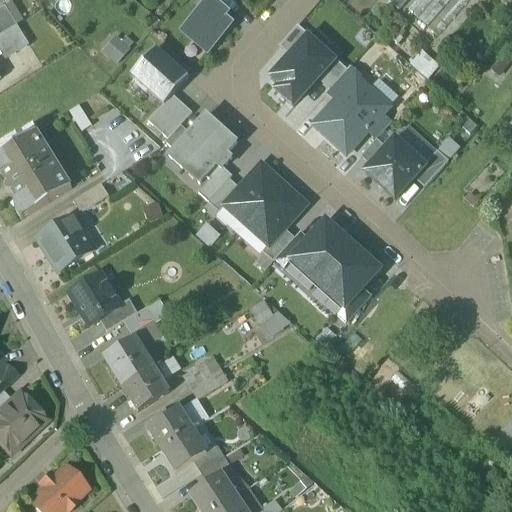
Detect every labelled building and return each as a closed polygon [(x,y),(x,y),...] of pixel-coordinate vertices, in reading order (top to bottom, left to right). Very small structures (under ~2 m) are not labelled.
[(211,0),(208,0),(182,30),(210,55),(238,23),(211,0)] [(409,0),(385,0),(399,12),(409,0)] [(416,0),(408,11),(438,38),(472,0),(416,0)] [(4,9),(0,11),(0,37),(15,28),(4,9)] [(28,49),(15,28),(0,37),(0,56),(4,63),(28,49)] [(279,48),(291,59),(307,41),(310,39),(297,28),(279,48)] [(276,94),(293,109),(317,82),(333,64),(307,41),(291,59),(272,81),(280,89),(276,94)] [(131,79),(164,109),(173,99),(189,81),(155,51),(131,79)] [(437,71),(420,56),(410,67),(428,82),(437,71)] [(317,82),(330,94),(348,73),(335,62),(333,64),(317,82)] [(355,88),(359,84),(362,80),(351,70),(348,73),(330,94),(327,97),(336,105),(353,86),(355,88)] [(353,86),(336,105),(314,129),(346,158),(367,135),(383,118),(389,111),(359,84),(355,88),(353,86)] [(192,116),(173,99),(164,109),(149,126),(168,142),(180,129),(192,116)] [(78,109),(68,115),(80,135),(90,129),(78,109)] [(383,118),(367,135),(376,143),(391,126),(383,118)] [(175,153),(169,159),(199,187),(206,180),(217,168),(221,173),(223,171),(232,161),(227,156),(236,146),(206,119),(175,153)] [(189,137),(180,129),(168,142),(166,145),(175,153),(189,137)] [(35,134),(0,156),(0,178),(26,220),(71,192),(35,134)] [(372,169),(387,152),(378,144),(362,160),(372,169)] [(372,169),(365,176),(394,203),(414,182),(424,171),(395,144),(387,152),(372,169)] [(445,164),(436,157),(427,167),(424,171),(414,182),(423,190),(445,164)] [(224,209),(246,230),(284,188),(262,167),(239,192),(224,209)] [(229,183),(232,179),(223,171),(221,173),(217,168),(206,180),(210,184),(198,196),(208,205),(229,183)] [(239,192),(229,183),(208,205),(218,215),(224,209),(239,192)] [(307,209),(284,188),(246,230),(269,250),(285,233),(307,209)] [(100,189),(72,206),(79,218),(107,201),(100,189)] [(72,220),(36,242),(57,276),(93,254),(72,220)] [(211,225),(199,237),(211,250),(223,239),(211,225)] [(293,264),(319,287),(353,250),(326,227),(310,245),(293,264)] [(295,242),(285,233),(269,250),(264,256),(274,265),(275,264),(295,242)] [(293,264),(310,245),(300,236),(295,242),(275,264),(285,273),(293,264)] [(319,287),(346,311),(363,291),(379,273),(353,250),(319,287)] [(99,278),(69,296),(89,329),(99,323),(120,311),(119,309),(99,278)] [(372,300),(363,291),(346,311),(338,320),(347,328),(372,300)] [(128,303),(119,309),(120,311),(99,323),(106,335),(122,325),(137,316),(128,303)] [(252,313),(271,342),(293,328),(284,314),(278,318),(268,303),(252,313)] [(167,319),(157,304),(144,312),(152,324),(154,327),(167,319)] [(137,316),(122,325),(129,337),(152,324),(144,312),(137,316)] [(152,372),(133,342),(103,361),(122,391),(152,372)] [(203,366),(181,380),(188,392),(210,378),(203,366)] [(0,367),(0,396),(2,394),(16,381),(6,370),(4,371),(0,367)] [(152,372),(122,391),(136,413),(167,394),(153,372),(152,372)] [(210,378),(188,392),(195,404),(218,390),(210,378)] [(0,411),(0,447),(10,458),(46,423),(18,394),(10,402),(0,411)] [(0,396),(0,411),(10,402),(2,394),(0,396)] [(176,409),(145,428),(160,451),(191,433),(176,409)] [(191,433),(160,451),(176,476),(193,465),(206,457),(205,455),(191,433)] [(215,448),(205,455),(206,457),(193,465),(199,475),(222,460),(215,448)] [(222,460),(199,475),(206,486),(220,476),(221,478),(230,473),(222,460)] [(62,472),(52,481),(50,480),(41,489),(42,490),(30,502),(35,506),(30,510),(32,511),(68,511),(75,506),(73,504),(84,495),(77,488),(77,479),(69,479),(62,472)] [(206,486),(190,497),(200,511),(218,511),(236,500),(221,478),(220,476),(206,486)] [(244,511),(236,500),(218,511),(244,511)]
